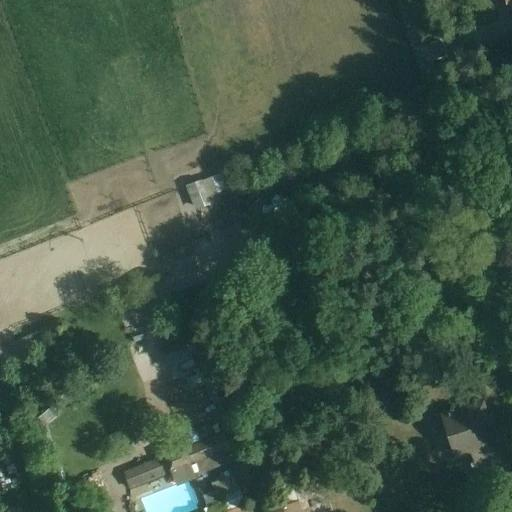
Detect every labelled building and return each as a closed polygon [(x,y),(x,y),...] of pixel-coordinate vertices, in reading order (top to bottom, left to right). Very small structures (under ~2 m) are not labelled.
[(216,192),(226,188),(220,170),(185,183),(197,215),(221,206),(216,192)] [(493,469),(511,462),(488,399),(443,416),(458,457),(485,447),(493,469)] [(176,477),(237,451),(224,420),(163,446),(176,477)] [(214,499),(220,497),(225,510),(241,504),(230,475),(208,483),(214,499)] [(268,507),(269,511),(302,511),(300,500),(268,507)]
